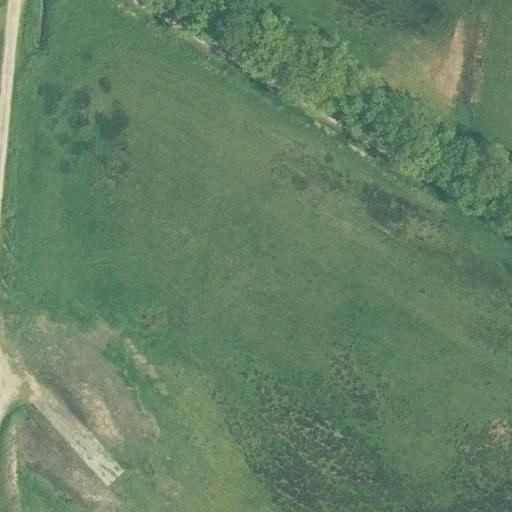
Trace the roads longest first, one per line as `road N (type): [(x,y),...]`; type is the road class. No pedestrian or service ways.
road 1 (track): [(135,0),(511,228)]
road 2 (track): [(0,165),(16,0)]
road 3 (track): [(97,458),(38,397),(0,384)]
